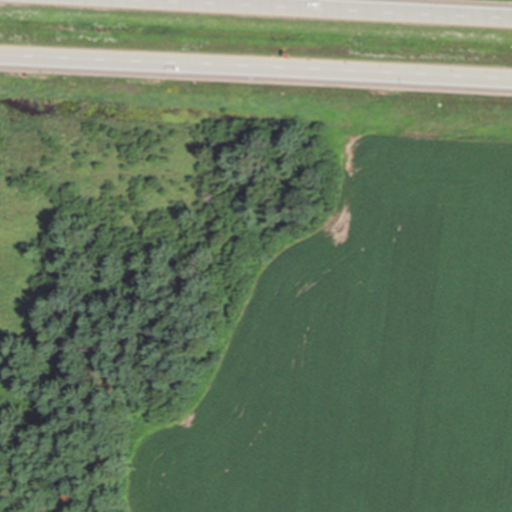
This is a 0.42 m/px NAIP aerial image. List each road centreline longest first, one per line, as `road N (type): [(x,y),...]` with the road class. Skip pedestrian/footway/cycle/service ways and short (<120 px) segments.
road 1 (motorway): [(0,52),(511,74)]
road 2 (motorway): [(511,17),(156,0)]
